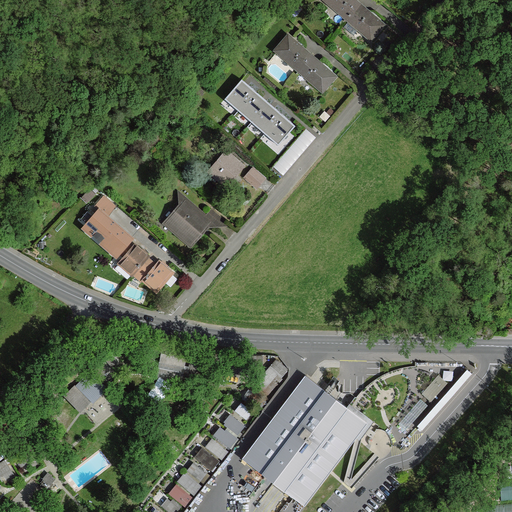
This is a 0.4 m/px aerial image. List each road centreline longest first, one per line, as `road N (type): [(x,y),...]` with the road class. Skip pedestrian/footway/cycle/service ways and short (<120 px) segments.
road 1 (residential): [(161,326),(444,0)]
road 2 (tertiary): [(511,346),(255,340),(161,326)]
road 3 (unknown): [(313,342),(229,467),(222,491),(230,511)]
road 4 (tertiary): [(161,326),(96,305),(0,255)]
road 5 (track): [(0,399),(96,305)]
